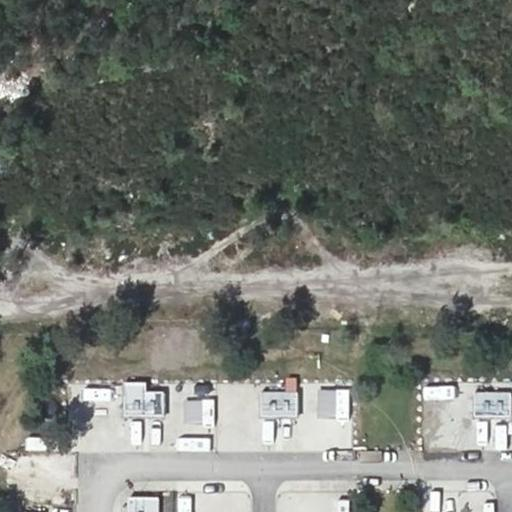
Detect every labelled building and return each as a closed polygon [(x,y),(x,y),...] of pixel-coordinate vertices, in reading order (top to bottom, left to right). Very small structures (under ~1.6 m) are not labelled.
[(205,401),(206,385),(191,384),(189,399),(205,401)] [(124,386),(122,415),(162,418),(164,388),(124,386)] [(296,416),(296,393),(261,392),(260,416),(296,416)] [(508,393),(476,393),(476,413),(508,413),(508,393)] [(248,423),(247,394),(217,394),(217,423),(248,423)] [(212,408),(186,405),(183,431),(210,433),(212,408)] [(201,511),(203,492),(181,490),(179,511),(201,511)] [(126,511),(157,511),(158,497),(126,497),(126,511)]
